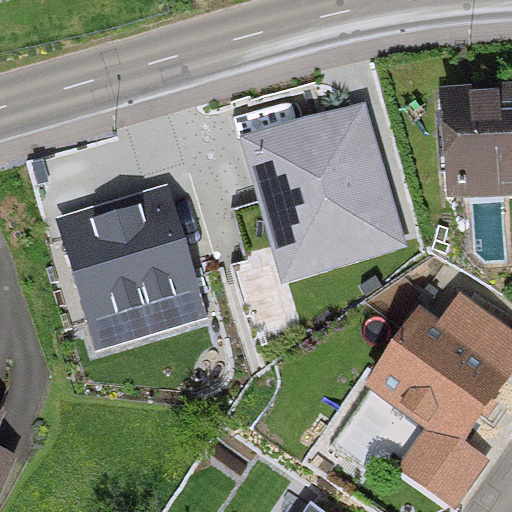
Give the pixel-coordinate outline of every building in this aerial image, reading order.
[(511,82),(440,86),(446,197),(511,193),(511,82)] [(407,248),(366,101),(240,136),(282,283),(407,248)] [(168,183),(56,217),(96,351),(208,317),(168,183)] [(511,374),(511,329),(459,291),(440,318),(421,305),(364,384),(426,429),(398,468),(456,509),(492,460),(464,440),(511,374)] [(0,497),(20,452),(0,443),(0,424),(6,410),(0,407),(0,497)] [(325,511),(310,502),(303,511),(325,511)]
